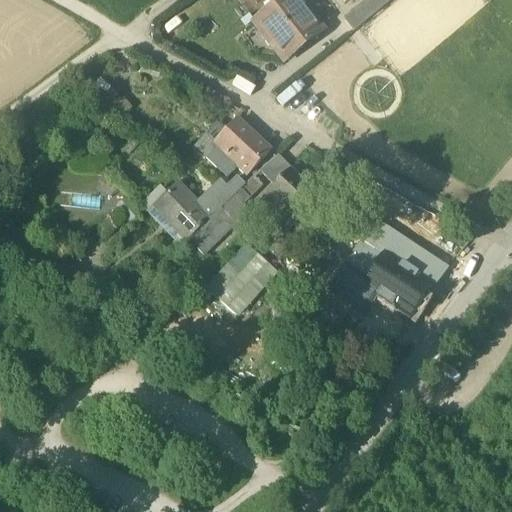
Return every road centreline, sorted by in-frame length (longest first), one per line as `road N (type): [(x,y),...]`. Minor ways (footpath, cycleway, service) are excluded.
road 1 (residential): [(507,246),(122,35)]
road 2 (residential): [(308,511),(507,246)]
road 3 (residential): [(122,35),(0,126)]
